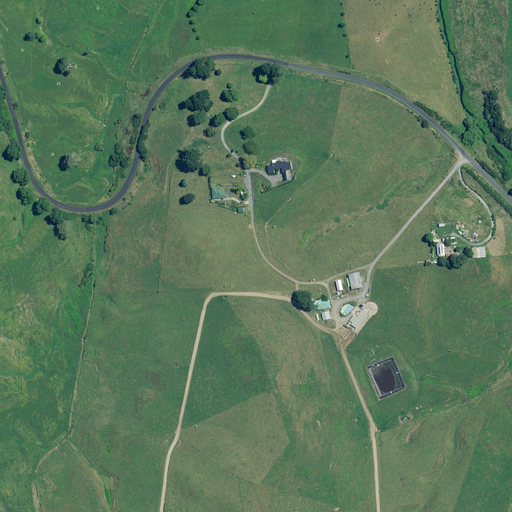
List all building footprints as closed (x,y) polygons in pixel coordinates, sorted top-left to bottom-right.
[(213,199),(223,198),(223,200),(226,200),(226,198),(228,198),(228,193),(225,193),(225,189),(222,189),(222,187),(213,188),(213,199)] [(446,255),(445,244),(438,245),(439,255),(446,255)] [(483,258),(483,247),(473,248),(473,258),(483,258)] [(363,288),(359,273),(350,275),(353,290),(363,288)] [(345,291),(343,278),(335,280),(339,296),(342,295),(341,292),(345,291)] [(368,315),(362,311),(357,317),(354,315),(350,320),(353,323),(352,324),(357,329),(368,315)] [(331,319),(330,312),(322,313),(324,321),(331,319)]
